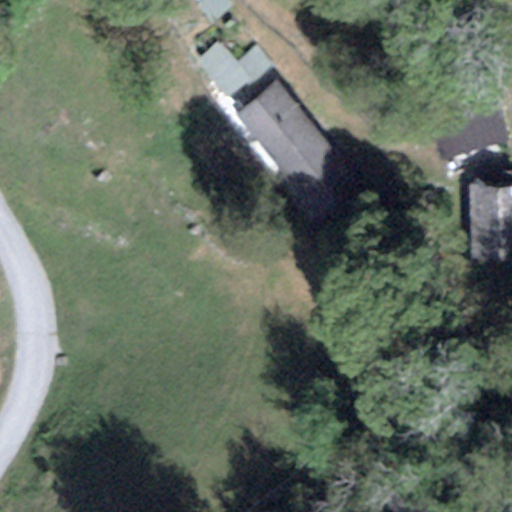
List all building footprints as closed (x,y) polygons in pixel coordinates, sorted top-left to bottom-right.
[(232,5),(227,0),(202,0),(195,6),(211,24),(232,5)] [(198,62),(240,108),(277,74),(255,50),(236,67),(216,45),(198,62)] [(371,191),(277,80),(235,116),(328,227),(371,191)] [(495,103),(430,118),(440,158),(504,144),(495,103)] [(511,184),(467,186),(470,261),(511,259),(511,184)]
